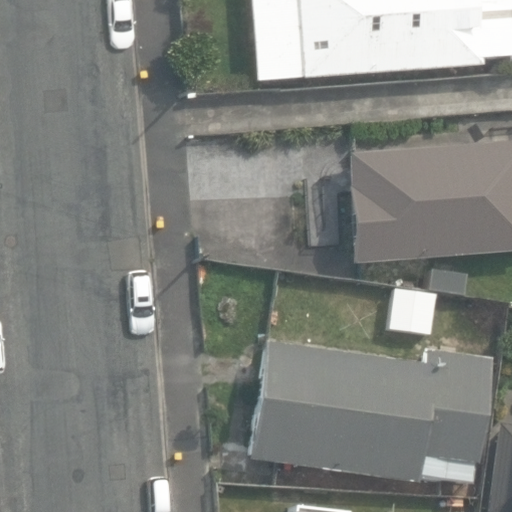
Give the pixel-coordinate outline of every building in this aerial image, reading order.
[(511,0),(242,0),(250,88),(481,69),(480,60),(503,58),(504,68),(511,67),(511,0)] [(511,141),(342,154),(350,265),(511,253),(511,141)] [(192,202),(197,245),(278,237),(274,195),(192,202)] [(415,480),(468,487),(486,359),(418,349),(417,363),(260,342),(244,460),(274,464),(272,479),(301,483),(303,470),(415,485),(415,480)] [(511,511),(511,429),(493,427),(481,505),(511,511)]
